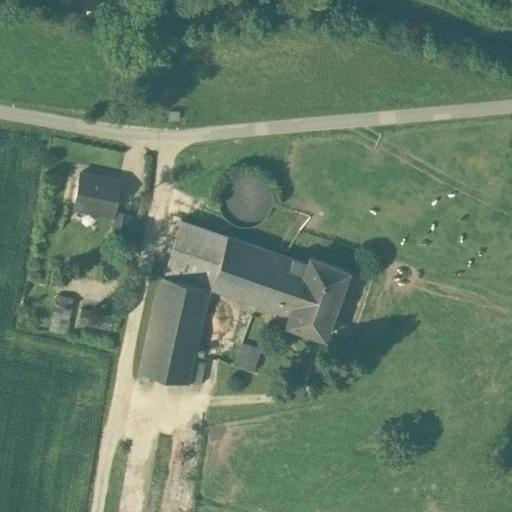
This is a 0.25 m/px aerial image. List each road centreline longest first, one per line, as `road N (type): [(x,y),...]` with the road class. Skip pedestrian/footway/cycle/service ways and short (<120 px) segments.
road 1 (unclassified): [(511,100),(179,138),(0,110)]
road 2 (track): [(97,511),(179,138)]
